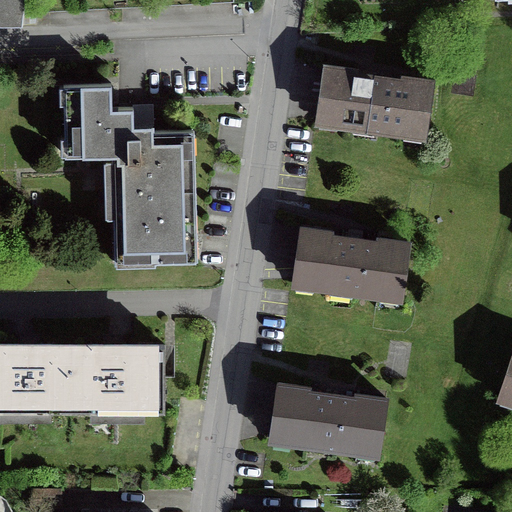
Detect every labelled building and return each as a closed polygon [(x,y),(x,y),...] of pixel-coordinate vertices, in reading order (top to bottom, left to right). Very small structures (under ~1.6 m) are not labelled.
[(233,3),(232,0),(0,0),(0,18),(20,21),(21,22),(22,15),(233,3)] [(359,62),(360,57),(323,52),(313,116),(319,117),(318,128),(337,131),(339,120),(352,122),(351,130),(376,133),(377,126),(402,130),(401,135),(421,138),(422,133),(426,133),(436,69),(401,64),(400,68),(359,62)] [(63,77),(59,77),(60,95),(64,95),(65,127),(60,127),(61,147),(103,146),(105,208),(114,208),(115,262),(203,260),(199,120),(155,121),(155,113),(134,113),(133,96),(113,97),(112,72),(80,72),(80,75),(63,75),(63,77)] [(412,232),(377,227),(377,230),(333,224),(334,220),(300,216),(291,279),(295,279),(294,290),(313,293),(315,282),(329,284),(329,290),(331,290),(330,297),(349,300),(350,293),(353,293),(353,289),(380,292),(379,298),(381,298),(380,306),(396,308),(397,300),(398,300),(399,295),(403,295),(412,232)] [(0,417),(51,418),(51,408),(70,408),(89,409),(89,417),(145,418),(145,409),(165,409),(166,345),(159,345),(116,345),(25,344),(0,344),(0,417)] [(511,344),(495,394),(500,395),(499,399),(511,403),(511,344)] [(354,382),(354,386),(310,380),(311,376),(276,371),(267,434),(272,435),(271,442),(290,444),(291,438),(306,440),(304,454),(328,458),(330,444),(357,448),(356,453),(376,456),(376,451),(380,451),(389,387),(354,382)] [(62,501),(63,484),(34,483),(34,501),(62,501)]
